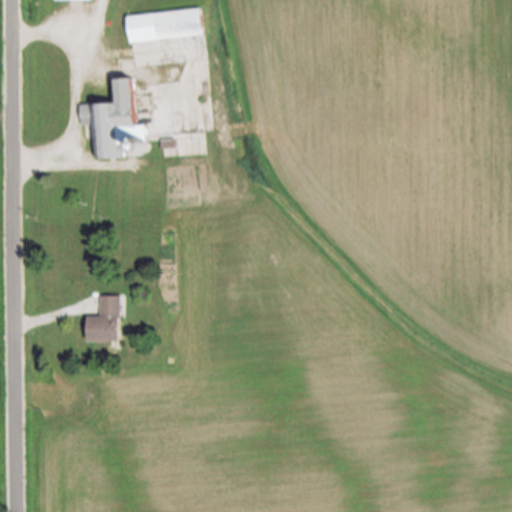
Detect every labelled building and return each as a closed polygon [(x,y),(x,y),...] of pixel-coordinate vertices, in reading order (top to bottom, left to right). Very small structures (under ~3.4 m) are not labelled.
[(202,37),(128,44),(125,17),(200,10),(202,37)] [(133,43),(134,66),(164,64),(162,41),(133,43)] [(78,106),(114,103),(113,80),(131,78),(134,127),(143,126),(145,141),(137,142),(138,150),(122,151),(123,159),(94,161),(91,126),(80,127),(78,106)] [(57,243),(82,243),(82,283),(57,283),(57,243)] [(85,317),(97,317),(97,298),(119,298),(119,344),(85,344),(85,317)]
